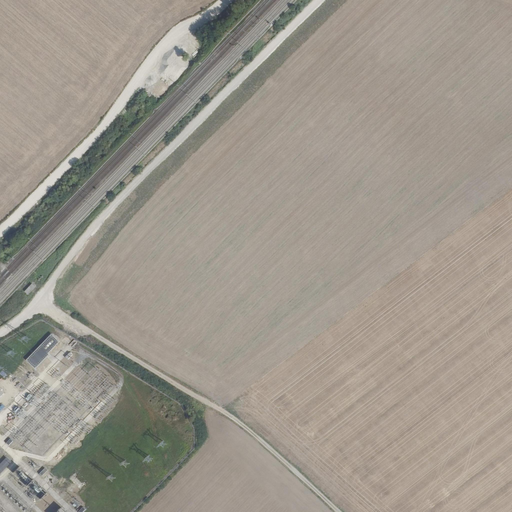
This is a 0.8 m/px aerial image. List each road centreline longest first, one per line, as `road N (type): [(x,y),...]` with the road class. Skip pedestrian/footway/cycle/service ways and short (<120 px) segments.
road 1 (track): [(41,302),(93,227),(318,0)]
road 2 (track): [(339,511),(228,414),(41,302)]
road 3 (unclassified): [(225,0),(167,39),(93,136),(0,232)]
